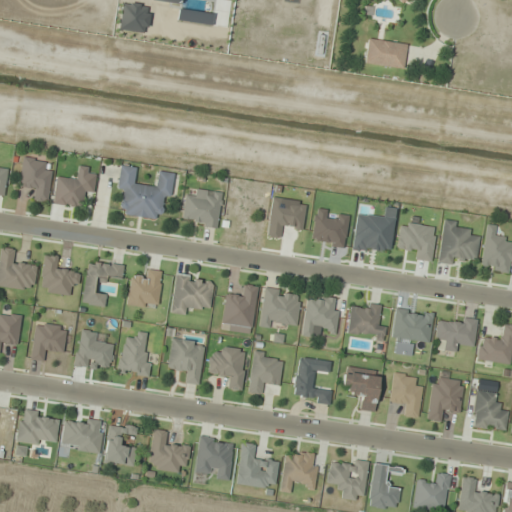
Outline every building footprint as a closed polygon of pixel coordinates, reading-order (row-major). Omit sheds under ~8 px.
[(403,68),(406,43),(367,38),(364,64),(403,68)] [(43,170),(44,159),(23,157),(19,188),(36,190),(34,200),(48,202),(51,171),(43,170)] [(52,203),(81,208),(84,191),(93,192),(96,175),(88,173),(89,166),(78,164),(76,177),(57,174),(52,203)] [(155,186),(135,184),(137,167),(119,165),(117,190),(124,190),(121,215),(158,219),(160,197),(171,198),(174,172),(157,170),(155,186)] [(217,228),(222,192),(196,188),(195,197),(184,195),(180,222),(217,228)] [(457,264),(458,256),(477,258),(480,233),(460,231),(462,221),(442,219),(438,262),(457,264)] [(436,226),(399,221),(396,247),(413,249),(412,259),(431,261),(436,226)] [(496,224),(485,223),(481,269),(506,271),(507,264),(511,264),(511,244),(505,244),(506,235),(495,235),(496,224)] [(0,286),(34,290),(37,261),(15,258),(16,248),(0,246),(0,286)] [(39,291),(75,295),(78,268),(59,267),(60,256),(43,254),(39,291)] [(81,303),(104,306),(106,293),(98,292),(99,281),(107,282),(108,274),(121,276),(123,264),(87,260),(81,303)] [(161,270),(142,268),(141,277),(130,276),(127,304),(157,308),(161,270)] [(210,308),(213,277),(174,273),(170,313),(188,315),(189,306),(210,308)] [(226,291),(220,329),(251,334),(258,286),(244,283),(242,293),(226,291)] [(258,325),(272,328),(273,320),(297,323),(301,292),(263,287),(258,325)] [(301,335),(311,337),(313,327),(336,331),(339,309),(333,308),(335,298),(307,294),(301,335)] [(380,304),(360,302),(359,307),(350,306),(347,333),(384,338),(385,326),(377,325),(380,304)] [(0,343),(0,342),(17,345),(21,315),(0,311),(0,343)] [(67,326),(36,321),(30,359),(41,360),(42,350),(62,353),(67,326)] [(476,359),(511,364),(511,363),(511,324),(501,323),(498,340),(479,338),(476,359)] [(74,367),(110,370),(112,343),(95,341),(96,330),(77,329),(74,367)] [(148,377),(151,356),(144,355),(146,333),(133,331),(131,340),(122,339),(117,373),(148,377)] [(204,342),(171,337),(166,369),(188,372),(186,383),(199,384),(204,342)] [(209,354),(206,375),(229,378),(228,388),(242,390),(247,349),(219,346),(218,355),(209,354)] [(253,350),(247,392),(278,396),(283,360),(274,359),(275,353),(253,350)] [(374,411),(379,374),(344,370),(341,388),(350,389),(348,397),(360,398),(358,409),(374,411)] [(413,384),(414,374),(392,372),(389,404),(407,406),(406,417),(418,418),(422,385),(413,384)] [(464,380),(431,376),(427,419),(446,421),(447,412),(460,413),(464,380)] [(501,393),(476,389),(470,427),(505,432),(508,411),(498,410),(501,393)] [(55,445),(59,413),(19,410),(16,441),(55,445)] [(103,421),(64,416),(60,448),(99,453),(103,421)] [(133,466),(137,426),(108,423),(104,463),(133,466)] [(187,464),(189,444),(169,441),(170,431),(152,429),(147,469),(177,472),(178,463),(187,464)] [(234,440),(198,436),(193,472),(216,475),(215,479),(229,480),(234,440)] [(240,442),(235,484),(275,489),(278,458),(258,455),(259,444),(240,442)] [(315,486),(318,462),(313,461),(314,453),(284,449),(279,491),(290,492),(291,483),(315,486)] [(342,498),(363,501),(367,462),(329,458),(326,486),(343,488),(342,498)] [(374,464),(366,505),(395,511),(399,489),(390,487),(394,467),(374,464)] [(438,511),(443,511),(450,474),(438,473),(436,482),(416,479),(412,508),(438,511)] [(496,511),(498,492),(476,490),(477,479),(461,477),(457,511),(496,511)] [(511,511),(511,483),(505,482),(502,511),(511,511)]
